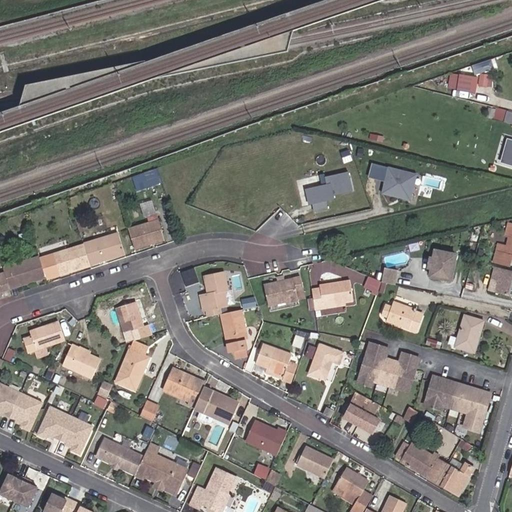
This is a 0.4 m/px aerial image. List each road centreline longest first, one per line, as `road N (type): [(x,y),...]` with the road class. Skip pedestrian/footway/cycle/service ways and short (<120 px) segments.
road 1 (residential): [(459,511),(206,357),(178,324),(160,264)]
road 2 (residential): [(0,438),(156,511)]
road 3 (residential): [(160,264),(21,306),(0,321)]
road 4 (residential): [(316,249),(271,257),(202,252),(160,264)]
road 5 (unknown): [(511,386),(372,334)]
